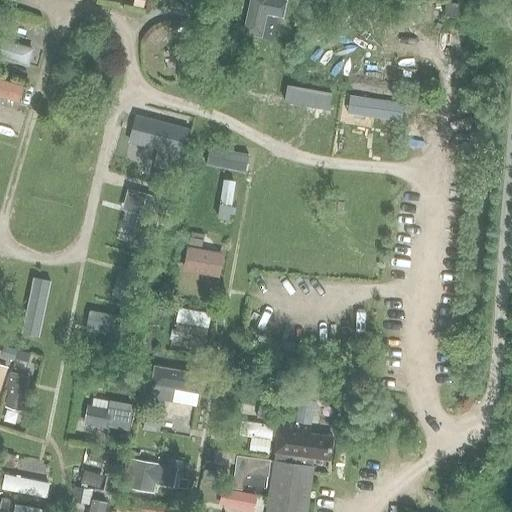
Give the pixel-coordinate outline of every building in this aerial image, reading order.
[(247,0),(241,33),(260,37),(264,14),(283,18),(286,0),(247,0)] [(458,7),(446,6),(445,20),(457,21),(458,7)] [(31,49),(0,38),(0,55),(26,64),(31,49)] [(193,44),(177,44),(178,81),(194,80),(193,44)] [(23,86),(0,79),(0,96),(19,102),(23,86)] [(324,91),(331,92),(333,83),(326,81),(324,91)] [(366,85),(351,83),(350,94),(364,96),(366,85)] [(329,92),(286,85),(283,104),(326,110),(329,92)] [(364,96),(350,94),(347,112),(402,120),(405,102),(364,96)] [(182,156),(189,129),(136,115),(129,143),(182,156)] [(247,155),(207,147),(204,163),(244,171),(247,155)] [(164,199),(128,189),(122,210),(138,215),(130,246),(150,252),(164,199)] [(224,254),(187,246),(182,271),(219,278),(224,254)] [(132,264),(121,302),(138,307),(149,269),(132,264)] [(34,278),(22,333),(39,337),(50,282),(34,278)] [(179,308),(176,322),(208,329),(211,314),(179,308)] [(88,310),(85,328),(125,335),(128,318),(88,310)] [(100,357),(89,355),(87,365),(98,366),(100,357)] [(153,366),(150,385),(200,394),(204,374),(153,366)] [(29,378),(10,373),(6,389),(9,390),(5,407),(20,411),(29,378)] [(134,402),(111,399),(110,410),(112,410),(109,427),(126,430),(128,418),(131,419),(134,402)] [(251,438),(249,452),(268,455),(270,440),(271,440),(273,425),(241,421),(240,436),(251,438)] [(274,460),(267,511),(306,511),(313,467),(311,467),(313,458),(330,460),(332,438),(310,435),(311,428),(279,424),(275,452),(276,452),(275,461),(274,460)] [(124,456),(90,449),(89,454),(89,456),(88,461),(110,465),(109,466),(104,492),(116,494),(124,456)] [(177,467),(130,459),(125,487),(153,492),(154,484),(173,487),(177,467)] [(269,464),(236,460),(235,471),(268,475),(269,464)] [(4,478),(2,489),(11,490),(12,490),(45,497),(47,497),(49,483),(37,481),(25,478),(5,475),(4,478)] [(254,511),(257,495),(222,489),(219,507),(251,511),(254,511)] [(103,511),(105,503),(90,500),(87,511),(103,511)]
